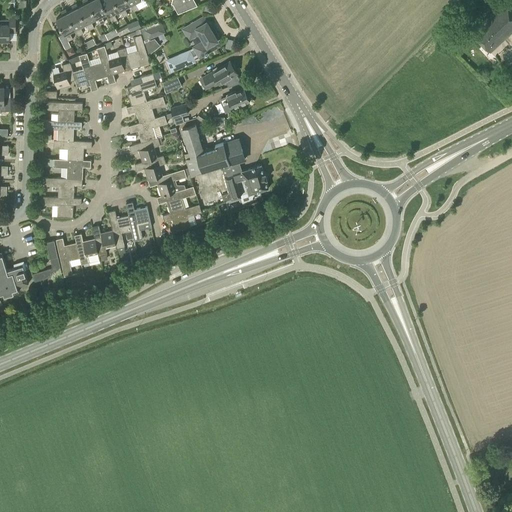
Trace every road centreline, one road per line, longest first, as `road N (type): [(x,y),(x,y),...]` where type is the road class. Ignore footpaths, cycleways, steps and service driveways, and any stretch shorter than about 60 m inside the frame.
road 1 (primary): [(0,365),(323,235)]
road 2 (primary): [(476,511),(374,254)]
road 3 (residential): [(341,190),(234,0)]
road 4 (secondary): [(384,198),(511,124)]
road 5 (residential): [(32,65),(23,211)]
